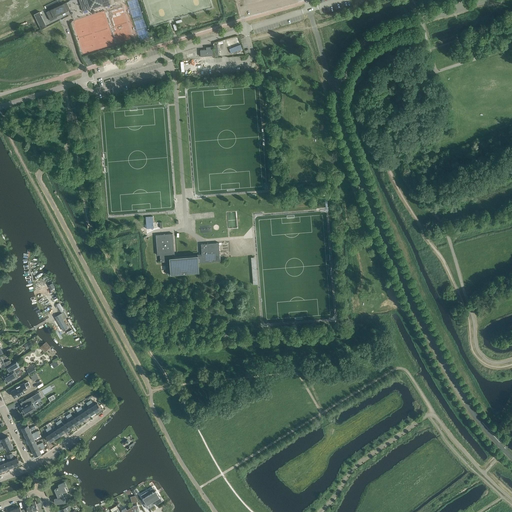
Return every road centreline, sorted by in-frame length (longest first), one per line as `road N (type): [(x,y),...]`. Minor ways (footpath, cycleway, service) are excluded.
road 1 (unclassified): [(484,424),(452,380),(385,244),(337,98),(348,65),(370,39),(491,0)]
road 2 (unknown): [(511,365),(486,364),(472,349),(460,296),(393,178),(374,113),(379,84),(401,60),(511,19)]
road 3 (residential): [(0,106),(341,0)]
